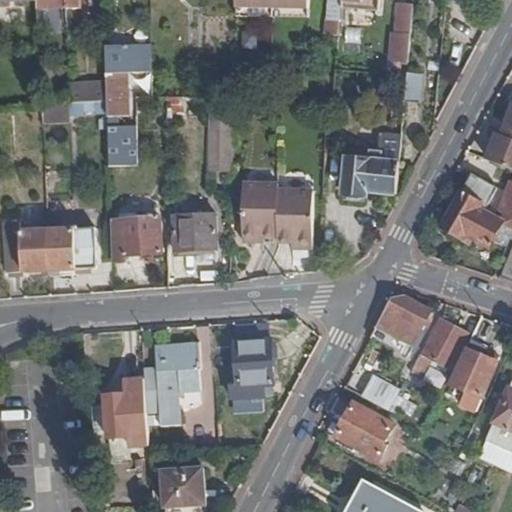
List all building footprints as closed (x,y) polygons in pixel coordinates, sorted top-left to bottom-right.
[(66,0),(38,0),(39,10),(67,9),(66,0)] [(66,0),(67,9),(81,9),(80,0),(66,0)] [(237,0),(237,8),(310,10),(310,0),(237,0)] [(342,0),(330,0),(328,20),(341,22),(342,8),(342,0)] [(342,0),(342,8),(380,11),(380,0),(342,0)] [(414,6),(399,4),(397,34),(395,33),(392,63),(409,64),(414,6)] [(310,10),(237,8),(237,16),(309,18),(310,10)] [(126,50),(107,51),(108,82),(109,102),(109,114),(111,167),(127,167),(127,159),(126,126),(118,127),(118,117),(129,117),(128,87),(128,75),(127,75),(126,50)] [(256,65),(245,65),(245,76),(256,76),(256,65)] [(136,89),(152,89),(153,74),(136,73),(136,89)] [(423,78),(408,76),(406,103),(421,104),(423,78)] [(108,82),(70,84),(71,104),(109,102),(108,82)] [(109,102),(71,104),(71,116),(84,115),(84,113),(98,112),(98,115),(109,114),(109,102)] [(217,102),(216,115),(229,115),(230,104),(217,102)] [(71,104),(44,105),(44,123),(72,122),(71,116),(71,104)] [(511,114),(503,138),(499,137),(489,161),(511,170),(511,114)] [(216,115),(212,115),(211,170),(233,170),(235,115),(229,115),(216,115)] [(373,160),(349,158),(345,195),(348,195),(347,200),(365,202),(366,197),(368,197),(369,192),(398,195),(401,163),(382,161),(383,154),(373,153),(373,160)] [(139,159),(127,159),(127,167),(139,166),(139,159)] [(498,189),(473,175),(443,228),(464,240),(467,235),(490,248),(493,242),(504,224),(511,226),(511,182),(511,183),(500,212),(498,219),(486,212),(488,207),(498,189)] [(280,185),(245,184),(244,243),(260,243),(260,238),(279,238),(279,243),(299,244),(299,250),(314,250),(315,191),(280,191),(280,185)] [(500,212),(488,207),(486,212),(498,219),(500,212)] [(218,216),(175,218),(176,252),(219,250),(218,216)] [(161,218),(113,222),(114,263),(126,262),(126,257),(164,254),(161,218)] [(22,223),(7,224),(10,274),(52,272),(50,231),(22,233),(22,223)] [(506,248),(511,233),(511,226),(504,224),(493,242),(506,248)] [(97,229),(50,231),(52,272),(98,270),(97,229)] [(511,256),(503,280),(511,283),(511,256)] [(404,297),(393,299),(373,337),(409,356),(432,312),(404,297)] [(469,334),(442,320),(424,355),(422,354),(411,374),(423,380),(433,361),(450,370),(469,334)] [(272,340),(236,344),(238,367),(233,367),(235,387),(233,388),(234,400),(259,398),(259,393),(265,392),(264,386),(276,385),(272,340)] [(489,347),(472,340),(466,351),(499,363),(501,358),(487,352),(489,347)] [(201,346),(157,349),(162,427),(181,426),(181,425),(186,424),(185,412),(180,413),(177,370),(202,368),(201,346)] [(499,363),(466,351),(450,384),(467,391),(461,406),(478,413),(499,363)] [(401,392),(374,377),(363,397),(390,412),(401,392)] [(511,391),(510,390),(488,441),(511,451),(511,391)] [(127,396),(107,397),(111,440),(114,440),(115,449),(151,446),(147,392),(127,394),(127,396)] [(395,426),(355,404),(337,437),(380,461),(389,446),(385,444),(395,426)] [(204,470),(165,473),(167,509),(207,506),(204,470)] [(423,511),(365,480),(347,511),(423,511)]
